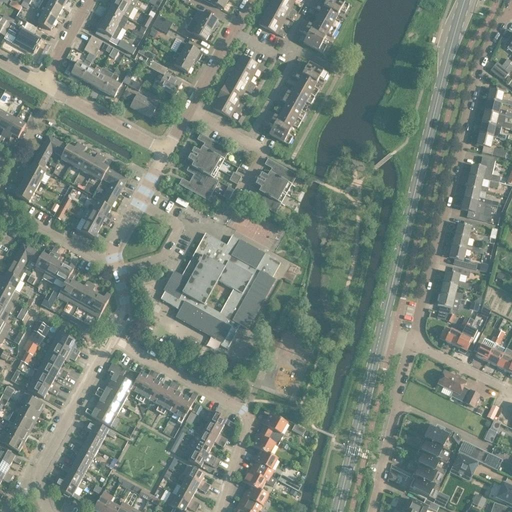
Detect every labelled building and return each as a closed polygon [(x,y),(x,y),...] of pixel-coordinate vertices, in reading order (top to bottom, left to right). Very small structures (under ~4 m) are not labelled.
[(43,12),(43,13),(56,21),(62,10),(49,2),(44,0),(38,10),(43,12)] [(62,10),(67,0),(50,0),(49,2),(62,10)] [(116,0),(115,0),(110,10),(123,17),(127,19),(133,9),(116,0)] [(137,0),(116,0),(133,9),(137,0)] [(210,0),(209,2),(223,10),(227,0),(210,0)] [(290,9),(293,3),(287,0),(271,0),(269,3),(293,17),(296,13),(290,9)] [(320,0),(315,0),(314,3),(337,16),(340,11),(344,13),(348,6),(337,0),(326,0),(325,3),(320,0)] [(269,3),(264,14),(282,24),(285,18),(291,21),(293,17),(269,3)] [(335,30),(339,23),(334,20),(337,16),(314,3),(311,7),(320,12),(316,19),(335,30)] [(107,8),(101,19),(117,27),(123,17),(110,10),(107,8)] [(191,20),(211,31),(213,28),(215,29),(216,28),(219,23),(219,22),(197,9),(191,20)] [(56,21),(43,13),(37,24),(50,31),(56,21)] [(282,24),(264,14),(258,25),(276,35),(282,38),(284,33),(278,30),(282,24)] [(0,35),(5,38),(7,34),(12,25),(14,21),(9,19),(3,16),(1,21),(0,20),(0,35)] [(142,28),(146,30),(152,18),(148,16),(142,28)] [(158,16),(155,22),(169,29),(172,24),(158,16)] [(12,25),(7,34),(16,39),(13,43),(13,44),(14,46),(16,47),(18,47),(19,46),(25,50),(25,51),(26,53),(28,54),(31,54),(31,53),(33,54),(41,40),(23,30),(27,23),(16,17),(15,20),(14,21),(12,25)] [(101,19),(96,29),(100,32),(97,36),(109,42),(111,38),(115,40),(118,35),(114,33),(117,27),(101,19)] [(303,22),(301,26),(324,39),(326,35),(331,37),(335,30),(316,19),(312,26),(303,22)] [(205,42),(211,31),(191,20),(185,31),(205,42)] [(166,34),(169,29),(155,22),(152,26),(166,34)] [(307,36),(303,43),(322,54),(326,46),(321,44),(324,39),(301,26),(298,31),(307,36)] [(141,39),(143,35),(146,30),(142,28),(139,33),(133,29),(131,33),(141,39)] [(91,37),(88,44),(98,50),(102,43),(91,37)] [(120,41),(117,47),(132,55),(135,49),(120,41)] [(175,53),(179,56),(193,64),(195,59),(198,61),(202,55),(199,53),(199,52),(185,45),(181,42),(175,53)] [(88,44),(84,51),(94,57),(98,50),(88,44)] [(111,49),(105,45),(102,50),(109,53),(111,49)] [(152,61),(155,56),(140,48),(137,53),(152,61)] [(115,60),(119,52),(113,49),(109,57),(115,60)] [(193,64),(179,56),(175,53),(173,57),(177,60),(173,67),(187,74),(193,64)] [(241,56),(235,66),(253,76),(256,70),(262,73),(264,69),(259,66),(241,56)] [(510,62),(507,59),(501,66),(505,69),(510,62)] [(163,76),(166,69),(152,61),(148,68),(163,76)] [(71,66),(67,72),(71,74),(76,77),(74,79),(80,83),(81,81),(88,69),(77,63),(74,68),(71,66)] [(323,82),(327,74),(308,63),(304,71),(295,66),(293,71),(316,84),(318,79),(323,82)] [(505,69),(501,66),(496,63),(490,71),(498,77),(505,69)] [(229,77),(253,90),(255,86),(249,83),(253,76),(235,66),(229,77)] [(88,69),(81,81),(92,87),(102,69),(101,70),(96,67),(93,72),(88,69)] [(102,69),(92,87),(103,93),(110,81),(113,75),(102,69)] [(505,69),(498,77),(503,81),(509,73),(505,69)] [(299,80),(295,87),(314,98),(318,90),(313,88),(316,84),(293,71),(290,76),(299,80)] [(122,83),(127,85),(130,81),(128,80),(132,74),(128,72),(122,83)] [(158,88),(174,97),(177,92),(181,85),(165,76),(158,88)] [(223,87),(241,97),(244,91),(250,94),(253,90),(229,77),(223,87)] [(120,87),(110,81),(103,93),(113,98),(120,87)] [(141,87),(130,81),(127,85),(138,91),(141,87)] [(486,101),(500,105),(511,107),(511,102),(502,100),(503,94),(506,94),(508,90),(497,82),(495,91),(489,89),(486,101)] [(223,87),(217,98),(241,111),(243,107),(238,103),(241,97),(223,87)] [(282,89),(280,94),(303,107),(305,102),(310,105),(314,98),(295,87),(291,94),(282,89)] [(124,91),(121,96),(128,100),(130,94),(124,91)] [(303,107),(280,94),(277,99),(286,104),(282,111),(301,121),(305,114),(300,112),(303,107)] [(137,95),(130,108),(150,119),(157,106),(137,95)] [(217,98),(211,109),(229,118),(233,112),(238,115),(241,111),(217,98)] [(483,112),(498,116),(498,115),(505,117),(511,118),(511,113),(506,112),(499,110),(500,105),(486,101),(483,112)] [(269,113),(267,118),(290,130),(292,126),(297,128),(301,121),(282,111),(278,118),(269,113)] [(481,123),(495,127),(502,128),(509,130),(510,130),(511,125),(503,123),(505,117),(498,115),(498,116),(483,112),(481,123)] [(0,137),(4,139),(15,120),(5,115),(0,124),(0,129),(4,132),(0,137)] [(269,135),(287,145),(292,138),(287,135),(290,130),(267,118),(264,122),(273,127),(269,135)] [(25,126),(15,120),(4,139),(8,142),(11,136),(18,140),(25,126)] [(478,134),(478,135),(492,138),(499,140),(504,141),(505,136),(501,135),(502,128),(495,127),(481,123),(478,134)] [(202,149),(223,161),(229,151),(200,135),(196,141),(204,145),(202,149)] [(478,135),(475,146),(482,148),(481,154),(482,154),(492,156),(504,159),(506,152),(494,149),(493,150),(490,149),(492,138),(478,135)] [(48,137),(42,147),(53,153),(61,158),(67,148),(48,137)] [(67,148),(61,158),(60,160),(71,166),(81,147),(77,144),(74,150),(67,146),(67,148)] [(42,147),(32,166),(42,171),(53,153),(42,147)] [(85,149),(81,147),(71,166),(81,171),(88,158),(82,155),(85,149)] [(189,154),(218,170),(223,161),(202,149),(200,152),(192,149),(189,154)] [(191,167),(213,179),(218,170),(189,154),(186,160),(193,164),(191,167)] [(94,161),(88,158),(81,171),(91,177),(101,158),(97,156),(94,161)] [(105,160),(101,158),(91,177),(101,182),(102,180),(107,170),(108,169),(102,166),(105,160)] [(468,176),(482,180),(489,182),(497,183),(498,182),(499,178),(490,176),(494,161),(482,158),(479,167),(470,165),(468,176)] [(267,160),(264,165),(271,170),(269,174),(291,186),(296,176),(267,160)] [(20,173),(40,184),(46,173),(42,171),(32,166),(28,172),(23,169),(20,173)] [(191,180),(213,192),(218,182),(213,179),(191,167),(189,166),(186,172),(193,176),(191,180)] [(127,181),(107,170),(102,180),(111,185),(121,191),(127,181)] [(24,180),(20,186),(34,194),(40,184),(20,173),(18,177),(24,180)] [(233,173),(231,177),(239,182),(241,178),(233,173)] [(267,177),(259,173),(256,179),(286,195),(291,186),(269,174),(267,177)] [(465,188),(480,191),(480,192),(485,193),(486,189),(487,189),(488,187),(489,182),(482,180),(468,176),(465,188)] [(228,181),(237,186),(239,182),(231,177),(228,181)] [(256,179),(253,184),(261,188),(259,192),(281,204),(286,195),(256,179)] [(178,186),(208,202),(213,192),(191,180),(189,184),(182,180),(178,186)] [(489,182),(488,187),(500,190),(501,184),(497,183),(489,182)] [(111,209),(121,191),(111,185),(101,204),(111,209)] [(28,204),(34,194),(20,186),(17,192),(12,189),(9,193),(14,197),(28,204)] [(462,199),(477,202),(477,203),(483,204),(491,206),(492,206),(497,207),(498,203),(491,201),(478,198),(480,192),(480,191),(465,188),(462,199)] [(257,196),(249,192),(246,198),(275,214),(281,204),(259,192),(257,196)] [(188,205),(178,199),(175,203),(186,209),(188,205)] [(462,199),(460,210),(468,212),(466,218),(478,221),(490,224),(491,218),(489,217),(492,206),(491,206),(483,204),(477,203),(477,202),(462,199)] [(111,209),(101,204),(98,202),(92,212),(111,223),(113,219),(108,216),(111,209)] [(54,204),(50,210),(55,213),(58,207),(54,204)] [(81,220),(86,223),(100,230),(103,224),(109,227),(111,223),(92,212),(87,209),(81,220)] [(477,236),(470,234),(471,228),(475,229),(476,224),(464,221),(463,225),(456,224),(454,236),(475,241),(476,241),(482,242),(489,244),(490,240),(483,238),(477,236)] [(97,236),(100,230),(86,223),(80,232),(94,240),(103,245),(105,240),(97,236)] [(182,277),(176,274),(174,273),(163,292),(165,293),(160,300),(179,311),(175,318),(222,344),(221,346),(226,349),(226,350),(227,350),(235,335),(234,334),(239,325),(247,330),(275,281),(272,279),(280,264),(264,255),(264,254),(239,241),(232,237),(226,247),(205,235),(182,277)] [(470,252),(472,247),(473,241),(475,241),(454,236),(451,247),(465,251),(470,252)] [(42,256),(41,256),(23,245),(17,256),(28,261),(36,266),(42,256)] [(464,256),(465,251),(451,247),(448,258),(454,260),(453,265),(476,271),(477,265),(468,262),(469,258),(464,256)] [(36,266),(35,268),(45,274),(56,254),(59,250),(54,248),(49,258),(42,254),(41,256),(42,256),(36,266)] [(60,256),(56,254),(45,274),(42,278),(53,284),(55,279),(63,266),(57,262),(60,256)] [(17,256),(7,274),(17,280),(28,261),(17,256)] [(63,266),(55,279),(65,284),(71,273),(72,274),(74,271),(73,270),(78,262),(72,259),(69,265),(65,262),(63,266)] [(487,272),(488,265),(481,264),(479,271),(487,273),(487,272)] [(451,273),(445,272),(442,283),(457,287),(471,290),(472,286),(458,283),(459,275),(469,277),(470,272),(452,268),(451,273)] [(68,302),(70,298),(77,285),(73,283),(79,273),(74,271),(72,274),(71,273),(65,284),(60,293),(57,299),(67,304),(68,302)] [(0,276),(0,283),(15,292),(20,281),(17,280),(7,274),(4,279),(0,276)] [(77,285),(70,298),(68,302),(78,308),(91,285),(87,282),(83,288),(77,285)] [(20,294),(15,292),(0,283),(0,296),(14,304),(20,294)] [(439,294),(440,295),(454,298),(462,300),(463,295),(455,293),(457,287),(442,283),(439,294)] [(95,287),(91,285),(78,308),(88,314),(90,310),(98,296),(92,293),(95,287)] [(98,296),(90,310),(88,314),(98,320),(108,302),(107,302),(111,296),(107,294),(103,299),(98,296)] [(451,310),(451,309),(453,309),(452,310),(456,310),(457,306),(452,305),(454,298),(440,295),(439,294),(436,306),(440,307),(451,310)] [(0,309),(4,312),(9,314),(14,304),(0,296),(0,309)] [(44,299),(41,305),(50,310),(53,304),(47,301),(44,299)] [(470,309),(477,311),(479,304),(471,303),(470,309)] [(9,314),(4,312),(0,309),(0,321),(3,324),(9,314)] [(448,315),(446,320),(451,324),(455,317),(449,314),(448,315)] [(462,335),(456,348),(460,350),(458,352),(465,355),(466,353),(467,351),(470,352),(470,353),(475,342),(479,334),(470,329),(474,321),(469,319),(467,324),(462,335)] [(0,321),(0,335),(4,338),(11,328),(3,324),(0,321)] [(83,322),(81,327),(91,333),(91,332),(93,328),(83,322)] [(445,327),(439,339),(444,342),(456,348),(462,335),(467,324),(463,322),(457,333),(450,330),(445,327)] [(39,323),(33,332),(40,336),(46,326),(42,324),(39,323)] [(39,346),(43,338),(40,336),(33,332),(28,341),(39,346)] [(18,344),(23,335),(19,333),(14,342),(18,344)] [(77,344),(58,333),(53,343),(69,352),(70,350),(74,353),(72,356),(76,359),(80,352),(74,349),(77,344)] [(477,343),(473,351),(477,353),(475,357),(486,363),(497,339),(494,337),(491,343),(480,337),(477,343)] [(497,339),(486,363),(497,368),(503,356),(506,350),(499,346),(501,341),(497,339)] [(25,353),(32,357),(38,347),(28,342),(23,351),(25,353)] [(76,359),(72,356),(74,353),(70,350),(69,352),(53,343),(48,353),(64,362),(66,358),(74,362),(76,359)] [(503,356),(497,368),(507,373),(511,363),(511,352),(511,353),(506,350),(503,356)] [(0,358),(6,362),(9,355),(3,352),(0,358)] [(25,365),(27,366),(32,357),(25,353),(20,362),(22,363),(25,365)] [(64,362),(48,353),(43,362),(59,371),(60,369),(64,362)] [(60,369),(59,371),(43,362),(37,372),(54,381),(56,377),(64,381),(66,377),(62,375),(64,372),(60,369)] [(122,407),(130,391),(133,385),(121,379),(125,372),(112,364),(106,375),(112,378),(104,392),(98,389),(94,396),(100,399),(92,414),(86,410),(84,414),(110,428),(122,407)] [(134,401),(142,405),(145,400),(158,407),(155,412),(163,416),(166,411),(179,418),(176,423),(180,426),(197,396),(192,393),(188,401),(175,393),(179,386),(171,382),(167,389),(154,382),(158,375),(150,371),(147,378),(139,374),(133,385),(130,391),(137,395),(134,401)] [(49,389),(54,381),(37,372),(32,381),(48,390),(49,389)] [(11,382),(15,384),(19,375),(16,373),(11,382)] [(453,393),(450,397),(473,408),(479,397),(466,390),(466,392),(462,390),(465,383),(444,373),(437,385),(453,393)] [(27,391),(43,400),(47,392),(51,394),(53,391),(49,389),(48,390),(32,381),(27,391)] [(7,389),(3,395),(8,397),(11,392),(7,389)] [(19,403),(24,406),(40,415),(45,405),(24,394),(19,403)] [(0,404),(4,407),(8,398),(3,395),(2,396),(0,400),(0,404)] [(24,406),(19,416),(34,424),(40,415),(24,406)] [(492,407),(487,418),(492,421),(498,409),(492,407)] [(221,430),(224,425),(233,430),(235,425),(213,413),(208,411),(203,420),(208,423),(221,430)] [(8,422),(29,434),(34,424),(19,416),(13,413),(8,422)] [(264,427),(261,431),(280,441),(282,436),(280,434),(285,424),(269,416),(266,422),(263,421),(261,425),(264,427)] [(4,432),(8,435),(24,443),(29,434),(8,422),(8,423),(13,426),(11,430),(6,428),(4,432)] [(89,427),(85,425),(83,430),(87,432),(90,434),(103,441),(106,435),(113,439),(115,435),(108,431),(92,422),(89,427)] [(198,430),(225,445),(227,441),(218,436),(221,430),(208,423),(205,428),(200,425),(198,430)] [(294,425),(292,431),(302,436),(305,431),(294,425)] [(424,439),(443,448),(448,437),(450,438),(453,432),(445,429),(444,431),(436,427),(435,430),(430,427),(429,429),(426,428),(421,438),(424,439)] [(211,450),(214,444),(223,449),(225,445),(198,430),(195,435),(200,437),(197,442),(211,450)] [(276,447),(280,441),(261,431),(258,437),(255,435),(253,440),(256,441),(252,448),(260,452),(260,451),(268,456),(269,455),(274,446),(276,447)] [(491,445),(496,435),(489,431),(484,441),(491,445)] [(0,442),(19,453),(24,443),(8,435),(4,432),(0,438),(0,442)] [(184,434),(181,433),(180,433),(175,442),(179,445),(185,435),(184,434)] [(90,434),(85,443),(98,450),(103,441),(90,434)] [(418,449),(417,450),(440,460),(439,461),(446,464),(449,459),(439,455),(443,448),(424,439),(419,450),(418,449)] [(190,444),(188,449),(214,464),(216,460),(208,456),(211,450),(197,442),(193,440),(190,444)] [(463,442),(458,453),(463,455),(469,445),(463,442)] [(79,455),(80,453),(93,460),(98,450),(85,443),(81,451),(77,449),(75,453),(79,455)] [(474,447),(469,445),(463,455),(469,458),(474,447)] [(480,450),(474,447),(469,458),(474,461),(480,450)] [(0,462),(9,467),(12,461),(19,465),(21,461),(0,449),(0,462)] [(212,468),(214,464),(188,449),(185,454),(190,456),(187,461),(201,469),(204,463),(212,468)] [(419,455),(415,463),(418,464),(443,476),(446,472),(436,467),(439,461),(440,460),(417,450),(418,451),(417,454),(419,455)] [(480,463),(485,453),(480,450),(474,461),(480,463)] [(254,463),(251,468),(270,478),(273,471),(271,470),(276,460),(269,455),(268,456),(260,451),(260,452),(257,457),(255,456),(252,461),(254,463)] [(79,455),(75,462),(87,469),(93,460),(80,453),(79,455)] [(491,455),(485,453),(480,463),(485,466),(491,455)] [(471,476),(477,464),(459,455),(453,468),(471,476)] [(491,455),(485,466),(491,469),(496,458),(491,455)] [(502,461),(496,458),(491,469),(497,471),(502,461)] [(0,462),(0,474),(11,480),(13,477),(6,473),(9,467),(0,462)] [(82,479),(87,469),(75,462),(71,470),(67,468),(65,472),(69,474),(70,472),(82,479)] [(443,476),(418,464),(412,475),(411,475),(414,476),(438,488),(438,487),(443,476)] [(182,477),(186,479),(208,490),(210,486),(201,481),(204,476),(188,467),(182,477)] [(246,477),(243,483),(251,488),(251,487),(259,492),(260,492),(264,484),(273,489),(277,481),(270,478),(251,468),(249,473),(246,471),(244,476),(246,477)] [(69,474),(64,481),(77,488),(82,479),(70,472),(69,474)] [(0,483),(2,480),(9,484),(11,480),(0,474),(0,483)] [(438,488),(414,476),(411,475),(412,476),(410,479),(413,480),(409,488),(434,500),(440,488),(438,487),(438,488)] [(74,494),(77,488),(64,481),(57,477),(55,482),(58,483),(55,489),(72,498),(72,497),(79,501),(81,498),(74,494)] [(208,490),(186,479),(182,477),(180,481),(183,483),(181,488),(194,495),(197,489),(205,494),(208,490)] [(121,484),(119,487),(128,492),(131,487),(122,482),(121,484)] [(498,498),(497,499),(498,499),(508,503),(506,506),(511,508),(511,486),(504,483),(503,486),(503,487),(498,498)] [(98,495),(101,489),(95,486),(92,491),(98,495)] [(140,494),(140,492),(131,487),(128,492),(138,497),(140,494)] [(251,487),(251,488),(247,494),(245,493),(240,502),(258,511),(261,507),(262,507),(268,496),(260,492),(259,492),(251,487)] [(191,501),(194,495),(181,488),(176,497),(197,509),(199,505),(191,501)] [(149,499),(150,496),(141,491),(140,492),(140,494),(149,499)] [(93,511),(95,511),(105,511),(110,503),(113,498),(103,493),(100,498),(93,511)] [(195,511),(197,509),(176,497),(170,494),(165,503),(180,511),(184,511),(186,508),(193,511),(195,511)] [(472,504),(482,509),(482,508),(486,501),(476,496),(472,504)] [(150,498),(147,502),(157,508),(160,503),(150,498)] [(425,511),(427,509),(434,511),(436,511),(439,507),(425,500),(422,506),(410,500),(409,499),(409,500),(409,501),(403,511),(425,511)] [(258,511),(240,502),(235,511),(236,511),(258,511)] [(117,511),(120,509),(110,503),(105,511),(117,511)] [(180,511),(165,503),(165,504),(174,509),(171,511),(180,511)]
